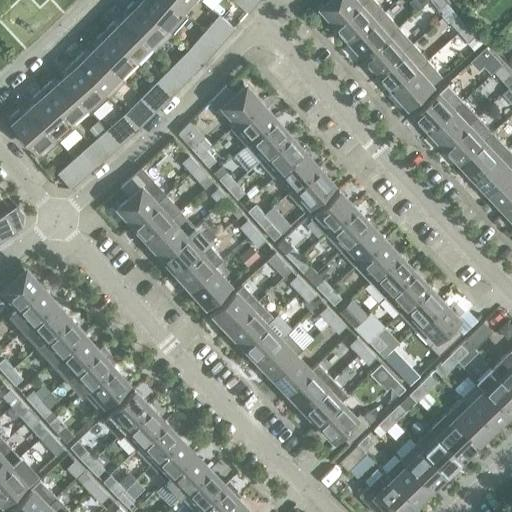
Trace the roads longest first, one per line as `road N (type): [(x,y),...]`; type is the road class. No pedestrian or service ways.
road 1 (residential): [(56,220),(242,40),(261,33),(282,40),(511,293)]
road 2 (residential): [(328,511),(56,220)]
